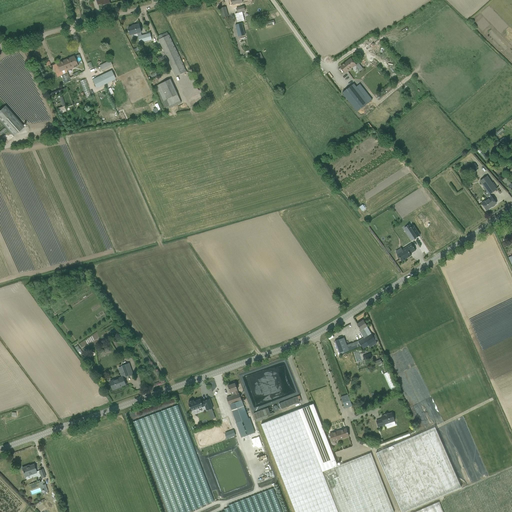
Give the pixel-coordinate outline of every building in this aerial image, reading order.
[(231,0),(233,3),(233,5),(235,5),(236,8),(237,13),(242,12),(245,11),(244,7),(240,7),(239,4),(247,2),(246,0),(231,0)] [(242,12),(237,13),(235,14),(237,22),(244,21),(242,12)] [(235,25),(238,37),(245,35),(241,23),(235,25)] [(139,43),(144,42),(151,40),(150,33),(141,35),(141,33),(141,32),(140,29),(139,24),(134,25),(135,26),(128,28),(129,31),(128,31),(128,32),(129,32),(130,36),(138,34),(138,36),(139,43)] [(158,40),(175,77),(186,72),(169,35),(158,40)] [(263,58),(260,53),(255,55),(257,61),(263,58)] [(56,64),(58,69),(60,72),(66,69),(67,70),(77,66),(75,61),(73,57),(56,64)] [(356,65),(354,62),(351,59),(340,67),(343,71),(345,73),(351,67),(352,68),(356,65)] [(109,60),(99,66),(101,71),(112,66),(109,60)] [(92,69),(92,70),(90,71),(92,76),(98,73),(95,68),(92,69)] [(114,72),(94,80),(98,90),(118,81),(114,72)] [(169,109),(181,103),(170,79),(153,87),(163,109),(168,107),(169,109)] [(81,83),(88,100),(94,98),(87,80),(81,83)] [(372,100),(359,84),(356,87),(354,84),(342,93),(356,112),(372,100)] [(154,114),(161,111),(157,103),(154,105),(156,108),(153,110),(154,114)] [(5,106),(0,110),(0,121),(13,137),(24,127),(5,106)] [(36,129),(38,136),(46,133),(44,127),(36,129)] [(502,145),(506,142),(503,137),(498,141),(502,145)] [(479,152),(487,161),(489,158),(481,150),(479,152)] [(474,163),(469,167),(473,172),(478,168),(474,163)] [(487,176),(480,181),(489,194),(496,189),(487,176)] [(505,178),(501,181),(511,191),(511,190),(511,182),(511,184),(505,178)] [(481,203),(483,206),(486,210),(492,207),(492,206),(494,204),(495,205),(496,204),(493,200),(491,197),(481,203)] [(407,225),(405,227),(406,230),(407,229),(411,235),(408,237),(410,241),(413,239),(418,236),(412,226),(409,228),(407,225)] [(403,251),(397,255),(401,262),(411,255),(410,254),(415,250),(411,244),(402,250),(403,251)] [(358,341),(347,345),(349,351),(361,346),(363,349),(376,341),(374,339),(367,327),(366,324),(363,320),(357,324),(360,328),(361,330),(360,331),(364,338),(359,342),(358,341)] [(116,329),(110,333),(112,337),(119,333),(116,329)] [(344,338),(334,341),(339,355),(349,351),(347,345),(344,338)] [(121,366),(124,373),(125,377),(133,375),(131,370),(129,363),(121,366)] [(110,382),(111,385),(113,390),(117,388),(125,385),(124,380),(123,377),(110,382)] [(235,383),(228,386),(231,396),(226,398),(229,405),(230,405),(236,423),(248,419),(241,400),(239,394),(238,394),(237,390),(235,383)] [(348,394),(340,397),(345,409),(352,406),(348,394)] [(295,397),(279,404),(281,409),(297,403),(295,397)] [(189,403),(188,403),(191,411),(205,406),(206,410),(213,408),(209,399),(203,401),(203,402),(201,402),(200,399),(194,401),(193,400),(188,402),(189,403)] [(393,511),(370,453),(337,466),(313,404),(260,425),(294,511),(393,511)] [(137,420),(165,511),(197,511),(223,504),(212,504),(217,503),(212,489),(217,487),(218,492),(218,495),(225,495),(219,497),(219,499),(226,499),(226,498),(230,497),(254,490),(254,486),(252,481),(214,481),(215,484),(215,486),(212,486),(211,483),(211,481),(206,481),(182,406),(137,420)] [(257,422),(268,418),(267,415),(270,414),(268,408),(253,413),(257,422)] [(376,421),(378,426),(378,428),(385,425),(384,424),(394,421),(392,413),(388,414),(387,414),(384,415),(385,415),(381,417),(382,419),(376,421)] [(418,434),(376,453),(401,511),(403,511),(461,487),(436,429),(435,427),(418,434)] [(349,436),(347,433),(346,429),(330,434),(331,439),(332,442),(349,436)] [(233,430),(225,434),(227,439),(235,436),(233,430)] [(36,473),(35,470),(34,465),(26,468),(25,467),(22,468),(23,473),(25,477),(36,473)] [(226,511),(285,511),(278,489),(230,505),(231,508),(225,510),(226,511)] [(43,501),(46,511),(58,511),(53,497),(43,501)]
